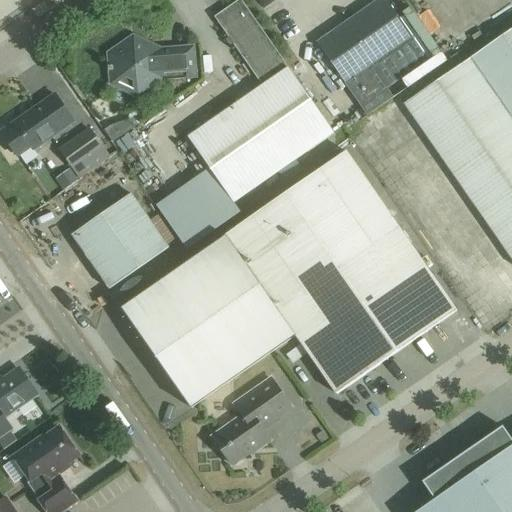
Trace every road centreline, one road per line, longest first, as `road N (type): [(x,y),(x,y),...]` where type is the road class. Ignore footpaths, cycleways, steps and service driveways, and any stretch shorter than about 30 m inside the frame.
road 1 (tertiary): [(190,511),(0,235)]
road 2 (unclassified): [(278,511),(511,350)]
